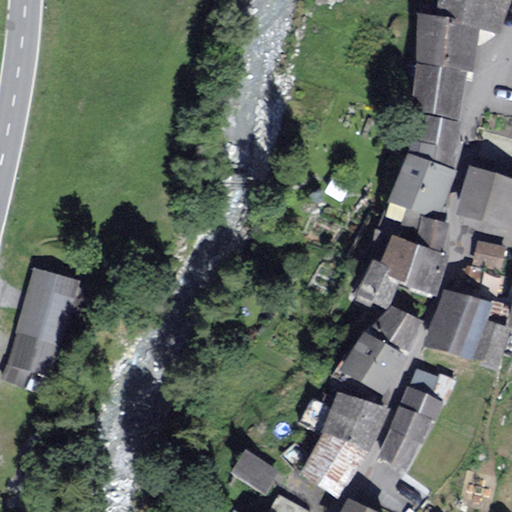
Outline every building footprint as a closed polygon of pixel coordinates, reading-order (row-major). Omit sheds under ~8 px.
[(498,0),(444,0),(442,23),(482,28),(495,30),(498,0)] [(424,21),(418,68),(463,74),(476,75),(482,28),(442,23),(424,21)] [(458,121),(463,74),(418,68),(412,116),(458,121)] [(451,169),(458,129),(428,124),(424,150),(414,148),(411,162),(451,169)] [(452,178),(407,164),(393,207),(438,221),(452,178)] [(472,176),(461,217),(485,224),(497,182),(472,176)] [(511,186),(497,182),(485,224),(511,231),(511,186)] [(448,233),(426,225),(416,250),(439,258),(448,233)] [(445,260),(439,258),(416,250),(395,243),(385,272),(391,274),(388,282),(396,285),(431,298),(445,260)] [(503,251),(481,244),(475,264),(498,270),(503,251)] [(388,282),(391,274),(385,272),(374,268),(363,298),(388,307),(396,285),(388,282)] [(481,274),(469,270),(461,295),(474,299),(481,274)] [(79,284),(40,272),(6,378),(46,390),(79,284)] [(430,346),(461,357),(478,306),(447,295),(430,346)] [(478,306),(461,357),(475,361),(486,326),(488,321),(493,323),(497,312),(478,306)] [(420,326),(390,310),(373,340),(402,357),(420,326)] [(496,368),(507,333),(486,326),(475,361),(496,368)] [(406,359),(402,357),(373,340),(366,336),(344,374),(384,397),(406,359)] [(418,372),(411,389),(427,396),(435,380),(418,372)] [(437,376),(435,380),(427,396),(444,404),(453,384),(437,376)] [(444,404),(427,396),(411,389),(411,388),(402,407),(435,423),(444,404)] [(379,422),(347,404),(305,475),(337,494),(379,422)] [(424,447),(435,423),(402,407),(391,431),(420,445),(424,447)] [(378,459),(407,472),(420,445),(391,431),(378,459)] [(275,473),(249,457),(237,477),(263,493),(275,473)]
